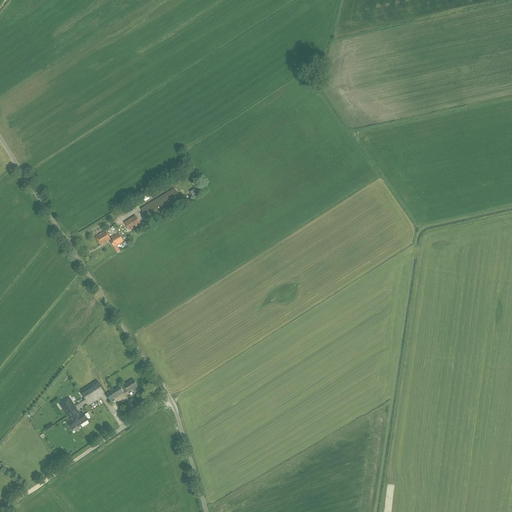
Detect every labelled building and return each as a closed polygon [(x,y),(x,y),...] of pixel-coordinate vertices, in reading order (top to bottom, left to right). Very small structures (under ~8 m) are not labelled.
[(176,176),(179,181),(185,177),(182,172),(176,176)] [(141,209),(149,223),(183,203),(174,188),(141,209)] [(143,197),(145,201),(153,197),(150,192),(143,197)] [(135,216),(125,223),(130,231),(140,224),(135,216)] [(95,237),(100,245),(110,239),(105,231),(95,237)] [(113,247),(116,253),(120,251),(117,245),(123,241),(118,232),(110,237),(112,240),(110,241),(113,247)] [(133,379),(124,385),(128,392),(132,389),(135,393),(139,390),(137,386),(133,379)] [(109,391),(114,398),(124,393),(119,385),(109,391)] [(67,415),(77,409),(70,398),(66,401),(67,401),(64,403),(64,402),(60,405),(67,415)] [(79,412),(74,415),(80,425),(88,420),(83,413),(80,414),(79,412)] [(80,425),(74,415),(69,418),(70,421),(68,423),(72,430),(80,425)]
